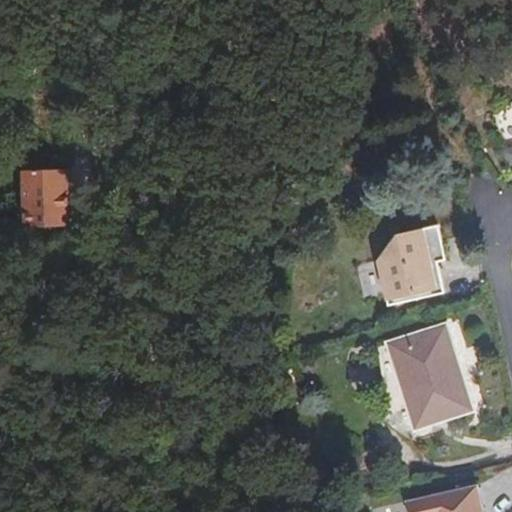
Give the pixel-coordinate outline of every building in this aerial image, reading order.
[(60,204),(59,176),(16,178),(19,235),(62,234),(60,204)] [(435,230),(410,233),(411,239),(397,241),(395,237),(391,237),(372,262),(377,266),(383,294),(379,295),(382,307),(439,295),(432,264),(442,262),(435,230)] [(372,262),(379,295),(383,294),(377,266),(372,262)] [(110,308),(100,268),(76,275),(86,314),(110,308)] [(464,416),(440,330),(382,346),(406,432),(436,424),(464,416)] [(474,511),(477,511),(471,486),(402,501),(403,511),(474,511)]
